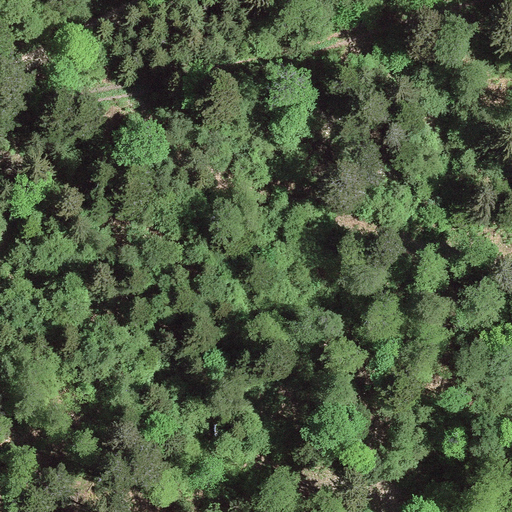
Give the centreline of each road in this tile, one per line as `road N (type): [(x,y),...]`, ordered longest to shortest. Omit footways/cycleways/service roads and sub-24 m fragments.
road 1 (track): [(468,0),(275,68),(0,135)]
road 2 (track): [(156,0),(0,73)]
